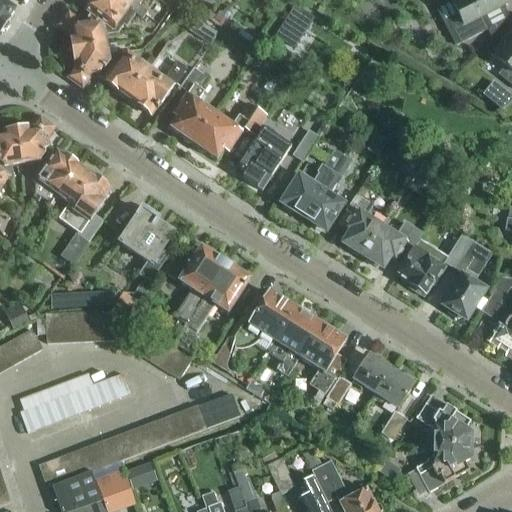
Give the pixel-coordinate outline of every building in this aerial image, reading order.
[(0,0),(0,34),(1,34),(5,34),(10,28),(10,27),(8,23),(10,21),(9,21),(16,12),(0,0)] [(84,13),(90,17),(91,16),(110,30),(111,37),(118,36),(124,28),(126,30),(135,16),(112,0),(93,0),(84,12),(85,12),(84,13)] [(112,0),(135,16),(143,21),(148,14),(139,8),(141,5),(135,1),(136,0),(112,0)] [(215,6),(205,0),(192,0),(191,2),(209,14),(215,6)] [(488,32),(481,19),(507,6),(503,0),(457,0),(450,4),(458,18),(450,23),(450,22),(449,23),(461,46),(488,32)] [(295,10),(276,40),(295,52),(314,21),(295,10)] [(70,39),(73,54),(106,48),(105,38),(111,37),(110,30),(91,16),(90,17),(86,22),(86,21),(80,22),(80,23),(68,15),(58,30),(69,38),(68,38),(70,39)] [(216,36),(200,26),(198,29),(205,33),(200,41),(209,46),(216,36)] [(511,35),(493,59),(505,70),(500,77),(499,78),(511,88),(511,35)] [(97,79),(103,84),(113,71),(116,73),(119,69),(116,67),(114,57),(108,58),(106,48),(73,54),(75,69),(75,70),(74,71),(67,81),(82,92),(89,81),(90,82),(91,81),(95,80),(96,81),(97,79)] [(116,96),(126,103),(148,72),(129,59),(128,55),(114,57),(116,67),(119,69),(116,73),(113,71),(103,84),(117,94),(116,96)] [(148,72),(126,103),(136,110),(137,109),(151,119),(156,113),(157,114),(187,72),(186,72),(178,66),(177,65),(164,83),(148,72)] [(191,146),(194,148),(214,117),(197,106),(204,95),(200,93),(208,81),(194,71),(180,91),(189,96),(173,119),(178,122),(171,132),(182,140),(184,144),(187,146),(191,146)] [(511,95),(493,80),(481,94),(502,111),(511,98),(511,95)] [(214,117),(194,148),(196,149),(198,153),(201,156),(205,156),(216,164),(224,153),(228,156),(244,132),(254,139),(267,119),(249,106),(240,120),(239,119),(232,129),(214,117)] [(31,166),(32,172),(43,173),(55,156),(49,152),(48,148),(49,148),(49,147),(48,147),(47,142),(48,141),(55,131),(40,120),(33,130),(33,129),(32,131),(16,134),(22,167),(31,166)] [(238,169),(242,171),(240,174),(245,177),(242,181),(262,194),(281,165),(291,150),(265,133),(267,129),(266,129),(254,146),(253,146),(238,169)] [(11,169),(22,167),(16,134),(1,136),(0,135),(0,171),(5,175),(12,174),(11,169)] [(293,158),(302,164),(318,140),(309,134),(293,158)] [(51,209),(58,199),(58,198),(79,170),(56,154),(55,156),(43,173),(32,172),(34,180),(30,184),(34,187),(35,190),(35,197),(32,201),(38,205),(41,202),(51,209)] [(298,179),(281,207),(283,208),(284,212),(290,216),(294,215),(303,221),(340,163),(344,158),(337,154),(333,155),(322,172),(314,167),(306,169),(300,179),(298,179)] [(340,163),(303,221),(313,227),(314,231),(320,234),(323,234),(326,235),(344,207),(330,198),(354,161),(345,155),(344,158),(340,163)] [(399,173),(412,181),(423,163),(411,155),(399,173)] [(424,165),(410,188),(416,192),(423,182),(426,184),(434,171),(424,165)] [(58,198),(58,199),(70,207),(59,223),(70,230),(78,218),(86,224),(77,237),(88,246),(102,225),(93,218),(105,202),(104,201),(110,192),(90,178),(91,177),(82,170),(81,172),(79,170),(58,198)] [(14,181),(12,174),(5,175),(0,171),(0,193),(8,182),(12,185),(14,182),(14,181)] [(364,186),(357,197),(363,201),(364,201),(371,190),(364,186)] [(359,256),(363,259),(382,229),(365,219),(373,207),(364,201),(363,201),(357,197),(346,213),(354,218),(345,232),(350,235),(343,246),(348,249),(346,251),(358,258),(359,256)] [(11,216),(19,219),(23,211),(15,208),(11,216)] [(141,277),(146,281),(132,302),(139,307),(158,278),(155,276),(166,259),(161,255),(173,237),(156,225),(157,223),(155,218),(156,217),(148,212),(147,213),(143,213),(142,213),(119,246),(149,266),(141,277)] [(382,229),(363,259),(367,261),(365,263),(376,270),(378,268),(383,271),(390,260),(395,263),(403,249),(411,254),(421,238),(405,227),(397,239),(382,229)] [(13,248),(27,258),(35,247),(21,237),(13,248)] [(446,267),(453,271),(471,244),(463,239),(450,258),(434,248),(425,262),(413,254),(397,279),(410,288),(408,291),(424,300),(432,286),(433,287),(446,267)] [(471,244),(453,271),(463,277),(443,309),(449,312),(449,314),(458,320),(460,320),(466,323),(485,293),(473,286),(491,257),(471,244)] [(174,321),(185,328),(225,267),(201,252),(190,268),(176,259),(165,276),(192,293),(174,321)] [(225,267),(185,328),(173,347),(185,354),(215,308),(228,317),(250,283),(225,267)] [(28,279),(46,293),(54,282),(35,269),(28,279)] [(511,279),(496,277),(493,294),(506,298),(511,291),(511,279)] [(506,298),(493,294),(493,298),(482,314),(491,320),(506,298)] [(139,307),(132,302),(123,296),(114,311),(130,322),(139,307)] [(274,345),(296,312),(295,312),(270,296),(265,303),(256,297),(213,365),(213,367),(231,378),(236,378),(236,376),(233,375),(229,374),(228,372),(227,369),(227,367),(233,351),(238,351),(243,351),(247,350),(252,349),(256,346),(260,343),(264,339),(274,345)] [(4,314),(12,332),(29,325),(21,306),(4,314)] [(300,361),(321,329),(319,328),(320,327),(308,320),(308,319),(308,317),(307,316),(306,315),(305,314),(304,313),(303,312),(301,312),(299,312),(297,313),(296,312),(274,345),(294,358),(291,363),(285,359),(277,373),(288,380),(300,361)] [(117,314),(105,315),(106,344),(118,344),(117,314)] [(93,315),(81,316),(83,345),(94,345),(93,315)] [(105,315),(93,315),(94,345),(106,344),(105,315)] [(69,316),(58,317),(59,346),(71,346),(69,316)] [(81,316),(69,316),(71,346),(83,345),(81,316)] [(46,322),(47,337),(47,347),(59,346),(58,317),(46,318),(46,322)] [(511,318),(510,322),(505,319),(500,327),(499,327),(491,340),(496,343),(496,344),(500,346),(500,349),(507,353),(510,353),(511,353),(511,318)] [(46,322),(36,323),(37,338),(47,337),(46,322)] [(119,345),(129,351),(141,331),(131,325),(119,345)] [(321,329),(300,361),(319,373),(309,388),(318,394),(310,407),(317,411),(347,363),(337,357),(345,344),(321,329)] [(129,351),(139,357),(151,338),(141,331),(129,351)] [(31,333),(21,339),(32,358),(42,352),(31,333)] [(139,357),(149,364),(161,344),(151,338),(139,357)] [(21,339),(11,344),(22,364),(32,358),(21,339)] [(11,344),(1,350),(12,369),(22,364),(11,344)] [(149,364),(159,370),(171,350),(161,344),(149,364)] [(1,350),(0,350),(0,370),(2,375),(12,369),(1,350)] [(159,370),(169,376),(181,357),(171,350),(159,370)] [(181,357),(169,376),(179,382),(191,363),(181,357)] [(353,383),(376,397),(392,373),(389,372),(390,368),(382,363),(379,365),(369,359),(353,383)] [(392,373),(376,397),(398,411),(414,387),(411,386),(412,382),(404,377),(401,379),(392,373)] [(89,377),(66,386),(70,397),(71,396),(82,392),(92,389),(93,388),(89,377)] [(112,381),(120,401),(130,397),(123,377),(112,381)] [(112,381),(102,385),(110,405),(120,401),(112,381)] [(327,401),(338,408),(351,388),(340,381),(327,401)] [(102,385),(93,388),(92,389),(100,409),(110,405),(102,385)] [(66,386),(42,395),(47,406),(51,404),(61,400),(70,397),(66,386)] [(250,386),(246,392),(259,401),(263,394),(250,386)] [(100,409),(92,389),(82,392),(89,413),(100,409)] [(82,392),(71,396),(79,417),(89,413),(82,392)] [(30,412),(40,408),(47,406),(42,395),(19,403),(23,414),(30,412)] [(71,396),(70,397),(61,400),(69,421),(79,417),(71,396)] [(231,397),(220,402),(228,423),(240,419),(231,397)] [(434,433),(434,448),(471,449),(471,436),(465,432),(470,424),(432,399),(417,422),(434,433)] [(61,400),(51,404),(58,425),(69,421),(61,400)] [(327,401),(323,408),(333,414),(338,408),(327,401)] [(220,402),(209,406),(217,428),(228,423),(220,402)] [(51,404),(47,406),(40,408),(48,428),(58,425),(51,404)] [(209,406),(197,410),(205,432),(217,428),(209,406)] [(40,408),(30,412),(38,432),(48,428),(40,408)] [(197,409),(186,413),(195,436),(205,432),(197,410),(197,409)] [(30,412),(23,414),(20,416),(27,436),(38,432),(30,412)] [(186,413),(176,417),(184,440),(195,436),(186,413)] [(382,436),(392,443),(406,423),(395,416),(382,436)] [(176,417),(165,421),(174,444),(184,440),(176,417)] [(165,421),(155,425),(163,448),(174,444),(165,421)] [(155,425),(144,429),(153,452),(163,448),(155,425)] [(144,429),(134,433),(142,456),(153,452),(144,429)] [(134,433),(123,437),(132,460),(142,456),(134,433)] [(123,437),(113,441),(121,464),(132,460),(123,437)] [(113,441),(102,445),(111,468),(121,464),(113,441)] [(102,445),(92,449),(100,472),(111,468),(102,445)] [(471,449),(434,448),(433,462),(416,472),(408,477),(413,486),(421,481),(429,495),(469,473),(464,464),(470,461),(471,449)] [(92,449),(81,453),(89,476),(91,475),(100,472),(92,449)] [(314,452),(303,458),(311,474),(322,468),(314,452)] [(81,453),(71,457),(79,480),(89,476),(81,453)] [(267,468),(281,498),(296,491),(282,461),(279,463),(275,454),(262,461),(266,469),(267,468)] [(71,457),(60,461),(68,484),(79,480),(71,457)] [(60,461),(50,465),(58,488),(68,484),(60,461)] [(381,511),(379,507),(374,508),(366,492),(363,494),(361,489),(352,493),(351,491),(346,494),(331,464),(322,468),(311,474),(327,506),(337,501),(342,511),(381,511)] [(47,491),(52,490),(58,488),(50,465),(39,469),(47,491)] [(240,492),(247,511),(260,511),(257,502),(256,502),(252,488),(249,480),(246,481),(240,465),(230,469),(232,474),(228,476),(235,492),(240,491),(240,492)] [(136,471),(126,475),(133,493),(143,490),(136,471)] [(122,474),(96,484),(103,503),(130,493),(122,474)] [(58,488),(52,490),(59,511),(104,511),(91,475),(89,476),(79,480),(68,484),(58,488)] [(304,485),(310,497),(299,502),(303,511),(329,511),(314,480),(304,485)] [(6,495),(0,496),(0,508),(10,505),(6,495)] [(214,495),(202,499),(207,511),(208,510),(219,507),(214,495)]
